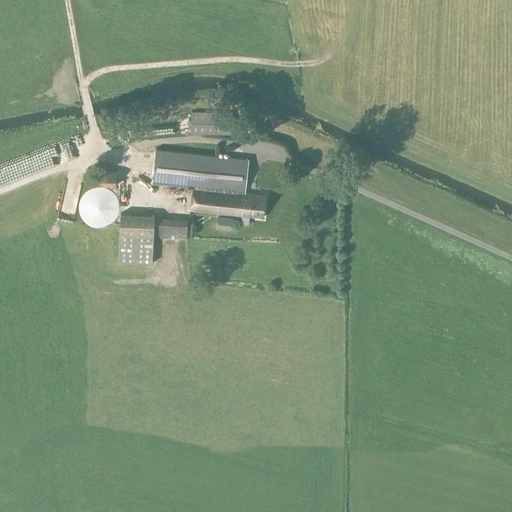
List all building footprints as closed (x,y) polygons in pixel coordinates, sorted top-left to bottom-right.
[(190,134),(231,135),(231,114),(191,112),(190,134)] [(190,210),(264,218),(266,196),(244,193),(247,159),(155,149),(151,183),(192,187),(190,210)] [(100,170),(99,185),(115,187),(116,171),(100,170)] [(82,217),(86,222),(91,226),(97,227),(103,227),(109,225),(114,221),(117,216),(119,210),(119,204),(117,199),(113,194),(108,190),(102,188),(96,188),(90,190),(85,194),(81,199),(80,205),(80,212),(82,217)] [(202,220),(209,222),(211,214),(204,212),(202,220)] [(120,213),(118,242),(117,261),(151,263),(153,237),(186,239),(187,219),(154,217),(154,215),(120,213)]
